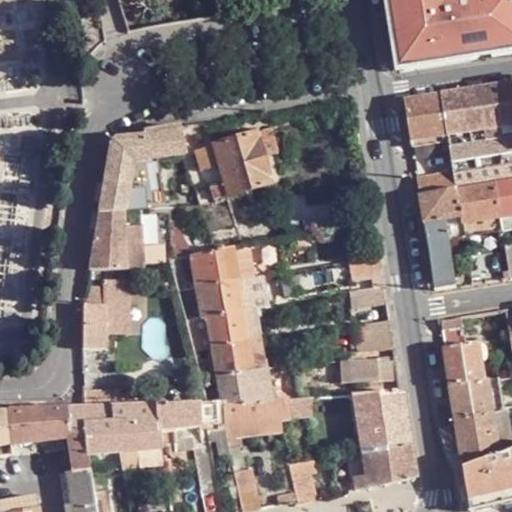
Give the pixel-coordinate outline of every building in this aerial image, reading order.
[(388,0),(401,74),(479,62),(478,56),(449,61),(449,59),(410,66),(399,0),(388,0)] [(492,48),(511,45),(511,0),(399,0),(410,66),(449,59),(449,61),(478,56),(493,53),(492,48)] [(493,53),(494,59),(511,56),(511,45),(492,48),(493,53)] [(511,87),(444,98),(451,138),(452,145),(457,176),(459,191),(496,185),(511,182),(511,87)] [(451,138),(444,98),(405,104),(412,144),(451,138)] [(87,274),(141,271),(140,227),(121,228),(120,211),(130,164),(144,163),(144,159),(183,153),(178,127),(142,133),(143,137),(124,137),(118,137),(114,140),(109,144),(108,153),(96,217),(88,265),(87,274)] [(270,129),(254,134),(261,158),(277,153),(270,129)] [(212,144),(218,167),(223,182),(226,196),(268,184),(261,158),(254,134),(212,144)] [(212,144),(194,150),(199,173),(218,167),(212,144)] [(457,176),(452,145),(445,146),(450,178),(457,176)] [(418,183),(420,197),(459,191),(457,176),(450,178),(418,183)] [(226,196),(223,182),(209,186),(213,200),(226,196)] [(511,182),(496,185),(501,219),(511,217),(511,182)] [(459,191),(465,225),(501,219),(496,185),(459,191)] [(441,239),(467,235),(465,225),(459,191),(420,197),(436,292),(457,289),(454,259),(444,261),(442,252),(444,252),(441,239)] [(465,225),(467,235),(503,229),(501,219),(465,225)] [(236,282),(251,279),(245,247),(230,249),(236,282)] [(194,288),(236,282),(230,249),(188,256),(194,288)] [(380,257),(349,262),(351,278),(382,273),(380,257)] [(257,309),(251,279),(236,282),(241,312),(257,309)] [(104,306),(82,307),(81,309),(82,349),(105,349),(105,336),(133,336),(131,281),(105,281),(104,306)] [(204,319),(241,312),(236,282),(194,288),(200,319),(204,319)] [(387,305),(384,287),(368,290),(371,308),(387,305)] [(204,319),(210,349),(246,343),(241,312),(204,319)] [(441,322),(442,332),(464,329),(463,319),(441,322)] [(390,323),(357,328),(361,354),(394,350),(390,323)] [(257,342),(246,343),(252,372),(262,371),(257,342)] [(215,376),(252,372),(246,343),(210,349),(215,376)] [(481,344),(446,350),(451,388),(487,382),(481,344)] [(377,359),(338,363),(341,384),(379,379),(379,383),(399,383),(398,375),(395,357),(377,359)] [(256,399),(272,398),(265,370),(262,371),(252,372),(256,399)] [(217,391),(219,400),(256,399),(252,372),(215,376),(217,391)] [(489,382),(495,416),(506,414),(501,380),(489,382)] [(487,382),(451,388),(457,422),(495,416),(489,382),(487,382)] [(83,392),(83,407),(142,404),(140,394),(115,395),(114,390),(83,391),(83,392)] [(207,402),(219,400),(217,391),(205,393),(207,402)] [(401,391),(351,394),(360,452),(409,445),(401,391)] [(312,411),(311,396),(286,398),(288,413),(312,411)] [(224,424),(277,421),(272,398),(256,399),(219,400),(224,424)] [(272,398),(277,421),(288,421),(288,413),(286,398),(272,398)] [(227,439),(224,424),(219,400),(207,402),(194,401),(197,425),(203,425),(206,440),(227,439)] [(159,403),(155,403),(158,430),(173,429),(198,429),(197,425),(194,401),(159,403)] [(83,407),(68,407),(69,424),(84,423),(89,455),(119,454),(135,452),(161,449),(158,430),(155,403),(142,404),(83,407)] [(69,424),(68,407),(0,411),(0,447),(70,439),(74,473),(65,475),(71,511),(96,511),(91,473),(89,455),(84,423),(69,424)] [(495,416),(457,422),(465,470),(511,452),(511,435),(509,413),(506,414),(495,416)] [(190,436),(174,438),(176,451),(192,450),(190,436)] [(409,445),(360,452),(364,479),(366,490),(415,480),(409,445)] [(240,447),(229,449),(234,473),(245,471),(240,447)] [(511,452),(465,470),(471,511),(475,511),(511,504),(511,452)] [(204,456),(194,457),(203,502),(213,499),(204,456)] [(315,500),(306,461),(287,464),(297,502),(299,504),(315,500)] [(241,511),(246,511),(258,510),(250,471),(245,471),(234,473),(241,511)] [(91,473),(96,511),(106,511),(101,472),(91,473)] [(366,490),(364,479),(336,484),(338,496),(366,490)] [(38,511),(37,499),(0,504),(0,511),(38,511)]
